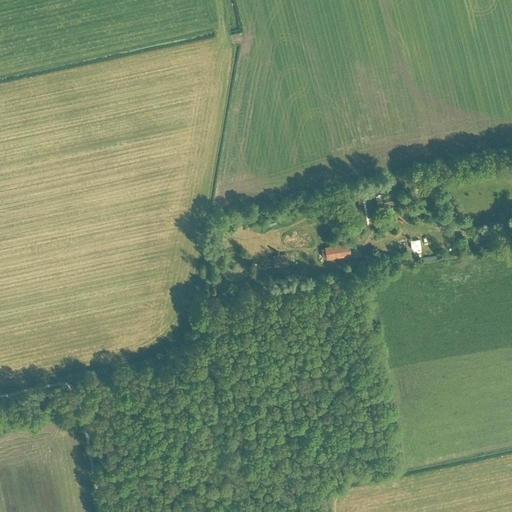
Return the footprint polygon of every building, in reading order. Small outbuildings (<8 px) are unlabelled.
[(381,193),(378,194),(378,195),(377,195),(377,196),(376,196),(377,206),(381,206),(380,203),(383,202),(383,206),(400,203),(399,197),(402,197),(402,195),(397,196),(397,191),(381,193)] [(361,224),(372,222),(368,197),(357,199),(361,224)] [(324,247),(326,258),(350,254),(348,243),(324,247)] [(272,255),(274,267),(286,265),(286,264),(289,263),(287,254),(285,254),(285,253),(272,255)] [(357,261),(357,266),(338,269),(340,276),(348,274),(366,271),(364,260),(357,261)]
